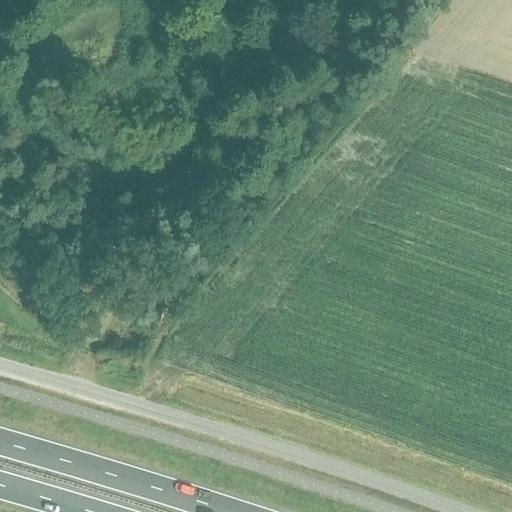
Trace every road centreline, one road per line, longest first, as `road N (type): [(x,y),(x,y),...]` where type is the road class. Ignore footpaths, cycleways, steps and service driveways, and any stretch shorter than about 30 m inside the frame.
road 1 (unclassified): [(465,511),(0,364)]
road 2 (trunk): [(248,511),(0,437)]
